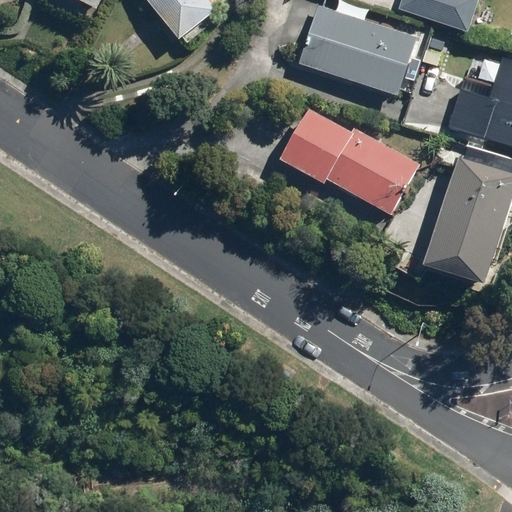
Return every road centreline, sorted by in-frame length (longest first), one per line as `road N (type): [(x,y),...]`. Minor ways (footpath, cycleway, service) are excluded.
road 1 (residential): [(393,373),(0,115)]
road 2 (residential): [(511,453),(476,438),(393,373)]
road 3 (residential): [(393,373),(429,381),(511,368)]
